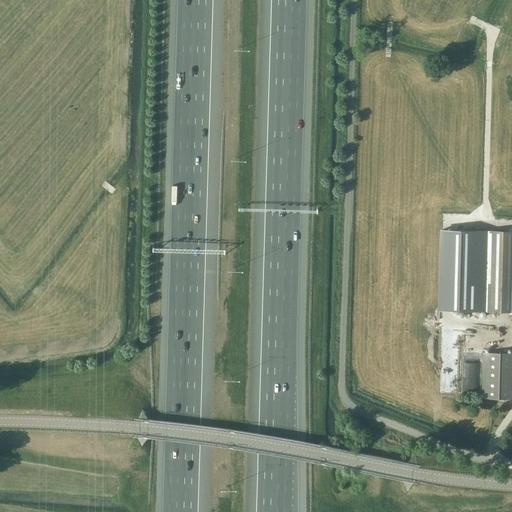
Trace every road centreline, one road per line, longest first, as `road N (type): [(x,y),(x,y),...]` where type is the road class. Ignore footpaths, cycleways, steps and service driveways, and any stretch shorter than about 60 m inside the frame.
road 1 (unclassified): [(511,463),(362,412),(343,397),(353,0)]
road 2 (motorway): [(274,511),(289,0)]
road 3 (motorway): [(195,0),(180,511)]
road 4 (tertiary): [(360,463),(208,436),(0,421)]
road 5 (tertiary): [(360,463),(511,484)]
